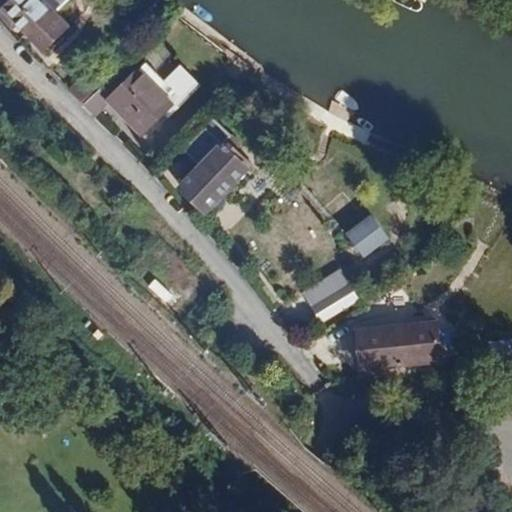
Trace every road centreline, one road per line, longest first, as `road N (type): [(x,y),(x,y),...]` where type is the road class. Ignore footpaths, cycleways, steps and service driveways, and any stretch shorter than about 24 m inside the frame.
road 1 (residential): [(0,26),(216,256),(343,416)]
road 2 (residential): [(260,511),(343,416)]
